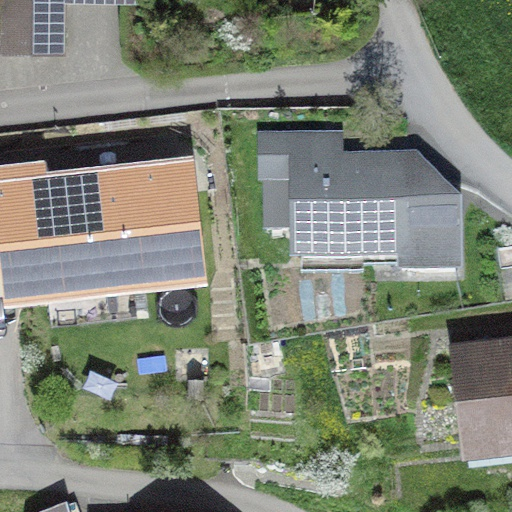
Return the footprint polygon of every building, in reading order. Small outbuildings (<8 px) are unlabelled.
[(41,52),(41,0),(9,0),(10,52),(41,52)] [(68,0),(41,0),(41,52),(69,52),(68,0)] [(294,259),(461,255),(459,208),(430,158),(360,159),(359,131),(265,133),(263,191),(292,190),(294,259)] [(41,180),(50,289),(204,276),(195,167),(41,180)] [(511,332),(459,338),(471,444),(511,439),(511,332)] [(71,511),(68,499),(22,511),(71,511)]
